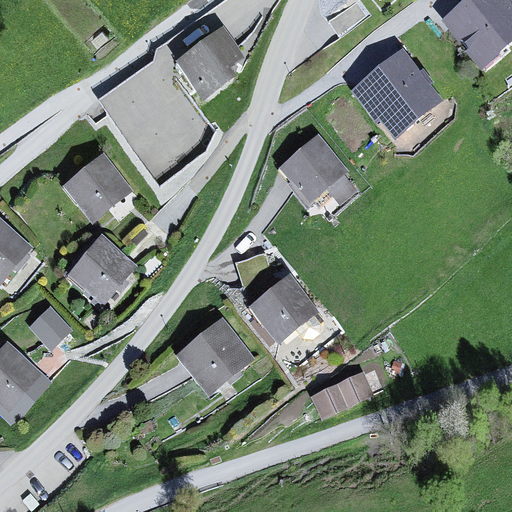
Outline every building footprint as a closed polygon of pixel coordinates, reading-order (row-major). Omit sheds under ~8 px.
[(511,18),(498,0),(489,0),(451,28),(482,71),(511,49),(511,18)] [(222,40),(181,69),(209,107),(235,89),(227,77),(241,67),(222,40)] [(151,175),(189,152),(163,109),(183,97),(161,60),(102,95),(151,175)] [(402,64),(362,96),(399,142),(439,110),(402,64)] [(344,183),(318,152),(286,178),(312,209),(344,183)] [(100,165),(69,192),(93,220),(125,193),(100,165)] [(0,230),(0,287),(2,289),(30,255),(0,230)] [(98,245),(71,278),(107,308),(134,274),(98,245)] [(291,290),(255,316),(279,347),(314,321),(291,290)] [(52,304),(31,325),(53,347),(74,327),(52,304)] [(248,367),(222,335),(184,365),(211,397),(248,367)] [(4,355),(0,359),(0,410),(6,416),(36,382),(4,355)] [(318,397),(326,416),(372,398),(365,379),(318,397)]
